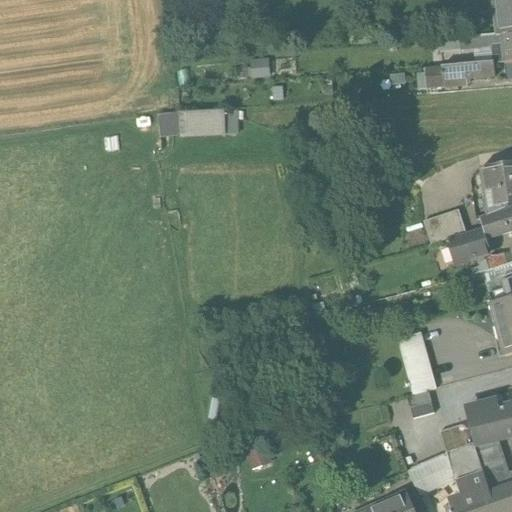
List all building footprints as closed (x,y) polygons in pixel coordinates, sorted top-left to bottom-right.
[(511,0),(492,0),(495,38),(503,38),(511,36),(511,0)] [(511,36),(503,38),(507,63),(511,62),(511,36)] [(493,65),(452,68),(454,83),(495,80),(493,65)] [(452,68),(441,69),(442,84),(454,83),(452,68)] [(240,135),(239,109),(160,113),(161,139),(240,135)] [(511,166),(480,171),(484,198),(490,197),(492,217),(511,210),(511,166)] [(511,210),(492,217),(479,221),(482,230),(464,235),(447,241),(455,263),(481,254),(477,243),(486,242),(511,234),(511,210)] [(457,213),(423,223),(431,246),(447,241),(464,235),(457,213)] [(511,263),(483,273),(492,304),(511,298),(511,263)] [(511,298),(492,304),(491,304),(491,306),(497,305),(502,326),(496,328),(497,330),(503,328),(506,340),(500,342),(504,359),(511,356),(511,298)] [(438,389),(424,332),(399,338),(413,395),(409,396),(414,417),(434,413),(429,392),(438,389)] [(511,407),(470,418),(478,447),(511,438),(511,407)] [(472,446),(445,455),(456,484),(483,475),(472,446)] [(250,455),(255,469),(272,463),(268,449),(250,455)] [(483,475),(456,484),(462,500),(449,504),(451,511),(511,511),(511,485),(489,493),(483,475)] [(426,511),(416,489),(404,495),(412,511),(426,511)] [(412,511),(404,495),(366,511),(412,511)]
